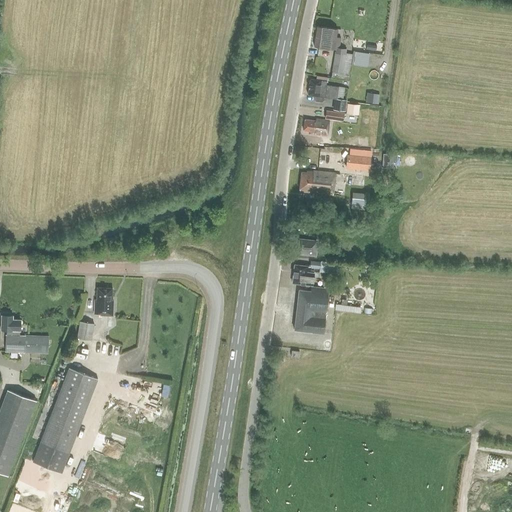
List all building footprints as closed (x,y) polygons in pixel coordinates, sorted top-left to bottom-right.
[(341,38),(336,37),(337,29),(317,26),(314,46),(335,49),(331,78),(349,80),(353,54),(346,53),(346,48),(339,48),(341,38)] [(368,67),(370,54),(354,52),(352,65),(368,67)] [(344,88),(337,87),(325,85),(326,82),(321,81),(310,79),(308,95),(314,96),(314,99),(316,101),(321,102),(323,100),(324,97),(324,96),(334,98),(333,110),(345,111),(347,100),(342,99),(344,88)] [(365,103),(377,104),(378,95),(366,93),(365,103)] [(359,115),(360,104),(347,103),(346,113),(359,115)] [(343,121),(344,113),(326,110),(325,119),(343,121)] [(327,136),(329,121),(316,119),(315,121),(305,119),(303,130),(311,131),(310,133),(327,136)] [(346,163),(347,155),(319,153),(318,164),(332,165),(346,163)] [(346,163),(345,167),(369,170),(370,156),(347,154),(347,155),(346,163)] [(333,195),(335,173),(306,171),(306,172),(301,172),(299,189),(300,189),(300,192),(333,195)] [(364,208),(365,194),(352,193),(351,207),(364,208)] [(316,241),(297,239),(296,252),(315,254),(316,241)] [(319,269),(320,262),(310,261),(310,265),(306,264),(305,266),(294,265),(292,283),(305,284),(305,286),(308,286),(310,285),(312,285),(314,272),(311,271),(311,268),(319,269)] [(113,316),(113,300),(112,300),(112,288),(97,287),(96,299),(95,299),(94,314),(100,314),(100,316),(113,316)] [(325,312),(328,289),(313,287),(311,288),(311,291),(299,289),(294,330),(323,333),(325,318),(323,318),(324,311),(325,312)] [(20,331),(21,320),(13,319),(13,315),(7,315),(7,313),(0,312),(0,322),(1,323),(1,330),(7,330),(7,335),(6,335),(6,340),(6,341),(6,345),(5,345),(5,346),(6,346),(6,351),(48,353),(48,336),(20,335),(20,331)] [(91,341),(94,324),(79,322),(77,338),(91,341)] [(62,474),(98,379),(69,368),(33,463),(62,474)] [(169,385),(163,384),(161,396),(167,397),(169,385)] [(36,401),(8,391),(0,411),(0,475),(8,478),(36,401)]
